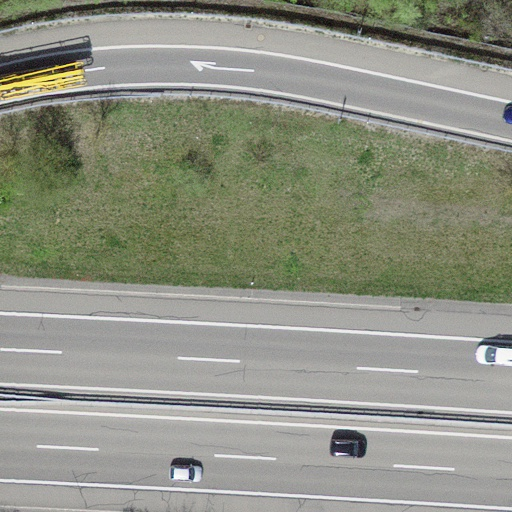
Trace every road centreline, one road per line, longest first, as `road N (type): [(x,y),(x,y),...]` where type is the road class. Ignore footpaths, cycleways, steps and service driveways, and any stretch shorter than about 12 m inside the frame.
road 1 (motorway): [(511,119),(199,65),(52,73),(0,86)]
road 2 (motorway): [(0,445),(511,473)]
road 3 (motorway): [(511,378),(0,350)]
